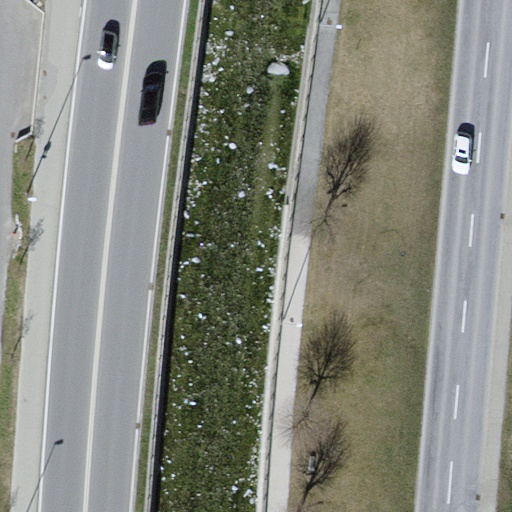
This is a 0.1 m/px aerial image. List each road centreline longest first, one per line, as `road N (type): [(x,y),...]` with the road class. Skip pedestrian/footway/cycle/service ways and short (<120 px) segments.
road 1 (residential): [(441,511),(491,0)]
road 2 (secondary): [(129,0),(108,174),(85,511)]
